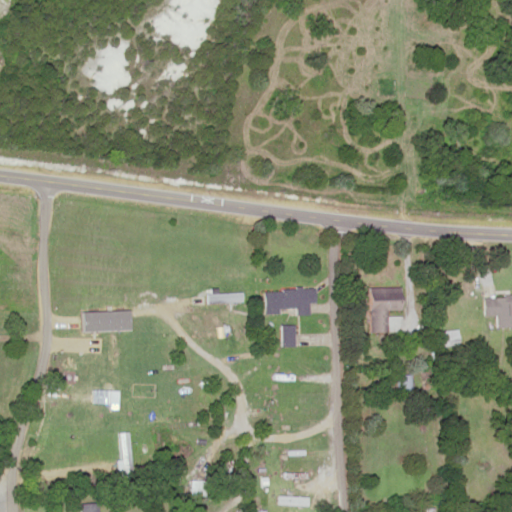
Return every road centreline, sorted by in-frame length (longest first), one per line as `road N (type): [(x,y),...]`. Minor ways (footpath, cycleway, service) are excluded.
road 1 (residential): [(341,219),(343,511),(7,486),(40,353),(49,180)]
road 2 (tertiary): [(511,231),(341,219),(0,174)]
